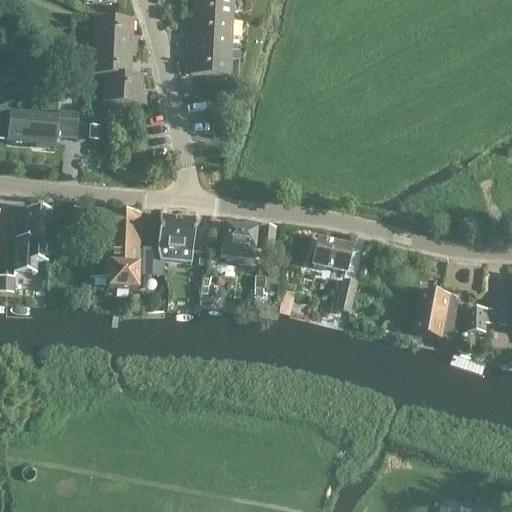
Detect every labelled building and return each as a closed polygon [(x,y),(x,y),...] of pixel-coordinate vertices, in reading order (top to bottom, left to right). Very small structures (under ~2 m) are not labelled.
[(194,23),(234,25),(235,0),(190,0),(190,5),(195,5),(194,23)] [(92,50),(136,52),(136,43),(132,43),(133,24),(93,22),(92,50)] [(232,53),(234,25),(194,23),(194,41),(188,41),(188,50),(232,53)] [(135,61),(136,52),(92,50),(91,78),(142,80),(142,79),(130,79),(131,61),(135,61)] [(232,53),(188,50),(188,59),(192,60),(191,79),(231,81),(232,53)] [(142,80),(91,78),(91,79),(103,79),(102,107),(145,109),(146,99),(141,99),(142,80)] [(76,137),(78,116),(58,114),(57,119),(9,115),(6,145),(35,148),(35,150),(55,152),(56,136),(76,137)] [(89,129),(89,142),(103,143),(104,130),(89,129)] [(15,243),(14,276),(36,278),(37,267),(48,267),(51,215),(26,213),(24,243),(15,243)] [(91,252),(139,255),(140,219),(112,216),(74,213),(72,235),(92,237),(91,252)] [(195,224),(160,221),(157,254),(192,257),(195,224)] [(272,256),(275,232),(224,227),(220,261),(255,265),(256,254),(272,256)] [(346,276),(351,251),(318,244),(312,269),(346,276)] [(91,252),(90,282),(108,283),(107,294),(118,294),(137,295),(138,276),(139,255),(91,252)] [(142,252),(141,280),(164,280),(156,253),(142,252)] [(206,255),(199,255),(198,269),(205,270),(206,255)] [(279,296),(281,272),(268,271),(266,294),(279,296)] [(0,280),(0,296),(13,297),(14,281),(0,280)] [(255,281),(255,292),(263,293),(265,293),(265,281),(255,281)] [(349,317),(356,287),(343,284),(336,314),(349,317)] [(263,309),(263,293),(255,292),(255,309),(263,309)] [(284,294),(280,316),(290,318),(296,296),(284,294)] [(424,296),(416,340),(448,346),(456,302),(424,296)] [(201,298),(200,309),(210,310),(211,299),(201,298)] [(488,314),(470,314),(470,338),(488,338),(488,314)]
